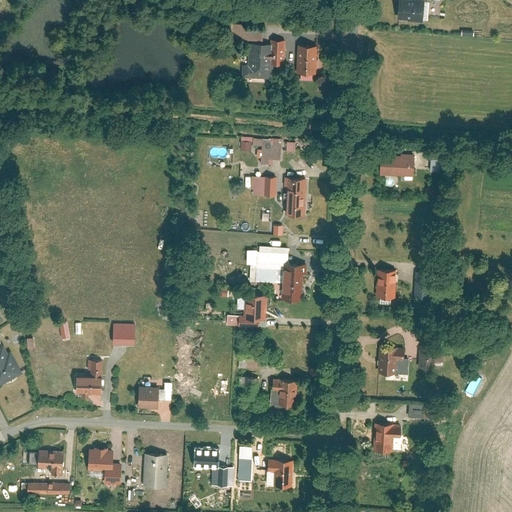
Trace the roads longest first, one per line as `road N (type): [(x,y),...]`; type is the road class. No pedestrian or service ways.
road 1 (residential): [(332,434),(357,0)]
road 2 (residential): [(332,434),(36,424),(0,440)]
